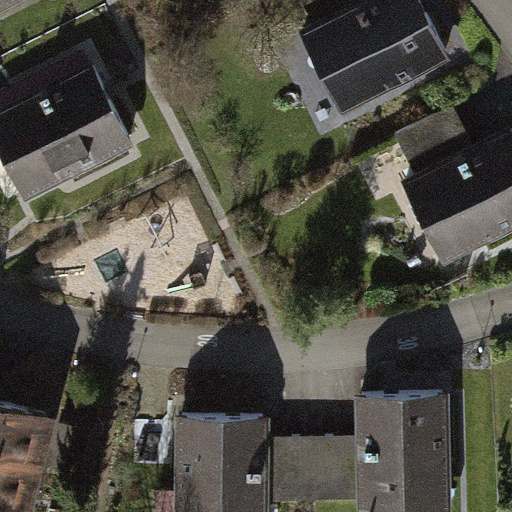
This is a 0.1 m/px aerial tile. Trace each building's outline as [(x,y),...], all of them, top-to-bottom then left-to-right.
[(311,0),(322,18),(354,0),(311,0)] [(457,52),(428,0),(354,0),(322,18),(311,24),(358,107),(457,52)] [(144,135),(97,51),(0,104),(0,125),(38,194),(144,135)] [(511,233),(511,128),(481,147),(459,109),(407,139),(426,171),(412,179),(461,263),(511,233)] [(465,507),(462,390),(369,392),(370,432),(371,494),(371,508),(465,507)] [(0,496),(47,508),(70,408),(0,391),(0,496)] [(280,434),(280,412),(187,414),(189,511),(281,511),(281,495),(280,434)] [(370,432),(280,434),(281,495),(371,494),(370,432)]
